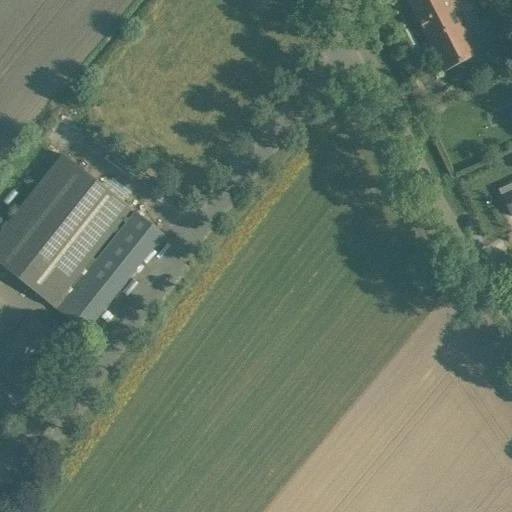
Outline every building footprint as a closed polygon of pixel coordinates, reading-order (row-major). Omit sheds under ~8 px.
[(468,27),(454,0),(409,0),(446,71),(476,55),(463,29),(468,27)] [(511,53),(498,63),(504,72),(511,66),(511,53)] [(0,264),(2,265),(53,307),(55,305),(59,309),(97,261),(93,258),(132,209),(64,155),(0,235),(0,264)] [(136,213),(97,261),(59,309),(87,332),(105,310),(100,306),(160,231),(136,213)] [(0,371),(34,399),(74,349),(34,316),(0,357),(0,371)]
